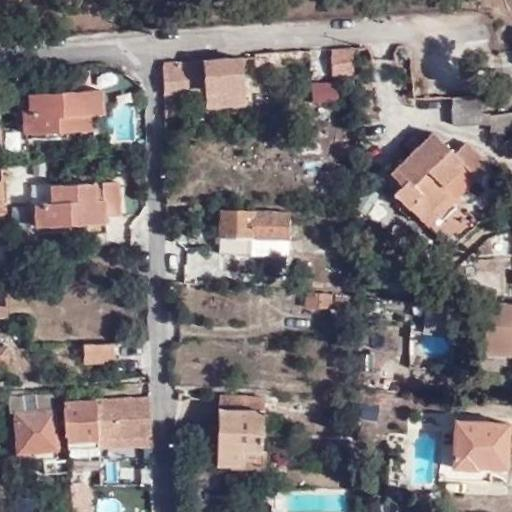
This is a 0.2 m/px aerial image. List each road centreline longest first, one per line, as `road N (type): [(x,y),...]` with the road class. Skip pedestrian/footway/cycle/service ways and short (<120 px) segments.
road 1 (residential): [(157,42),(166,511)]
road 2 (residential): [(460,25),(157,42)]
road 3 (residential): [(157,42),(0,57)]
